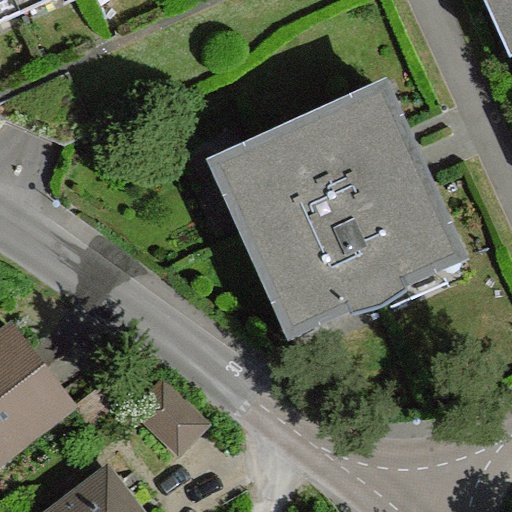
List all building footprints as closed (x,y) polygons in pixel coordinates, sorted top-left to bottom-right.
[(0,0),(0,26),(24,15),(16,0),(0,0)] [(16,0),(24,15),(54,1),(53,0),(16,0)] [(511,0),(490,0),(487,2),(511,57),(511,0)] [(71,76),(0,108),(0,112),(3,119),(66,148),(98,134),(71,76)] [(385,90),(238,155),(228,186),(286,313),(315,323),(351,307),(355,316),(386,308),(410,290),(405,282),(441,266),(452,237),(430,188),(403,129),(385,90)] [(0,448),(56,403),(12,346),(0,354),(0,448)] [(133,397),(117,375),(77,407),(93,428),(133,397)] [(208,426),(164,386),(140,412),(181,452),(208,426)] [(138,511),(109,474),(58,511),(138,511)]
